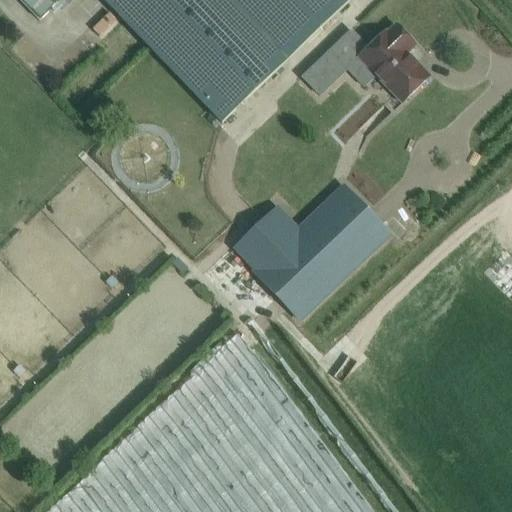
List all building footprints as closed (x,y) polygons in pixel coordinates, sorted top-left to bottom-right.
[(19,0),(40,21),(61,0),(19,0)] [(102,0),(222,124),(351,0),(102,0)] [(415,45),(396,26),(387,34),(386,33),(359,59),(402,104),(429,78),(406,54),(415,45)] [(356,32),(327,58),(340,73),(370,47),(356,32)] [(293,97),(312,110),(321,98),(330,104),(341,88),(312,68),(293,97)] [(349,157),(329,172),(337,182),(380,150),(346,105),(323,122),(349,157)] [(322,200),(338,188),(329,175),(313,187),(322,200)] [(293,192),(297,195),(292,202),(302,208),(314,192),(300,182),(293,192)] [(247,237),(236,248),(258,271),(255,274),(279,299),(299,320),(308,312),(389,235),(344,188),(342,189),(298,232),(294,229),(289,223),(286,220),(283,217),(276,210),(247,237)] [(244,263),(234,271),(263,313),(274,305),(244,263)]
